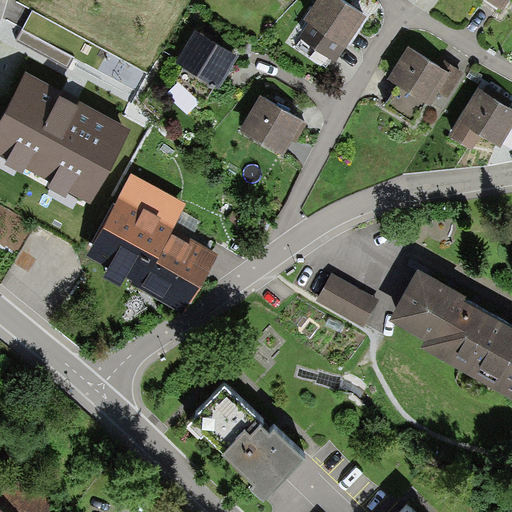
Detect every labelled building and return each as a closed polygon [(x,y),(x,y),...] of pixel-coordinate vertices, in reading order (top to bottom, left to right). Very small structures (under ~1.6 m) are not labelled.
[(342,0),(317,0),(305,18),(311,22),(301,37),(304,39),(298,47),(327,67),(332,58),(335,62),(367,17),(342,0)] [(510,0),(489,0),(503,10),(510,0)] [(25,30),(49,43),(60,24),(36,11),(25,30)] [(24,30),(18,40),(66,67),(72,58),(24,30)] [(237,56),(195,31),(176,63),(210,84),(211,81),(219,86),(237,56)] [(439,66),(410,47),(389,79),(400,85),(388,104),(414,121),(426,102),(432,105),(441,91),(448,96),(463,72),(444,59),(439,66)] [(129,131),(26,74),(0,120),(0,153),(9,159),(6,164),(22,173),(26,166),(52,180),(48,188),(65,197),(69,190),(90,202),(129,131)] [(511,109),(479,89),(451,136),(473,149),(482,135),(500,146),(502,143),(511,126),(511,109)] [(240,130),(283,155),(292,141),(295,143),(307,123),(260,96),(240,130)] [(511,126),(502,143),(511,149),(511,126)] [(132,174),(86,255),(109,267),(104,277),(121,286),(126,277),(133,281),(131,284),(185,313),(219,255),(172,228),(185,204),(132,174)] [(511,397),(511,325),(464,298),(466,296),(421,270),(393,320),(427,339),(422,347),(511,397)] [(364,327),(379,300),(332,274),(317,301),(364,327)] [(272,425),(228,381),(190,419),(205,434),(209,429),(256,474),(252,478),(265,492),(306,450),(277,421),(272,425)] [(0,511),(49,511),(53,507),(0,476),(0,511)] [(422,511),(413,503),(405,511),(422,511)]
